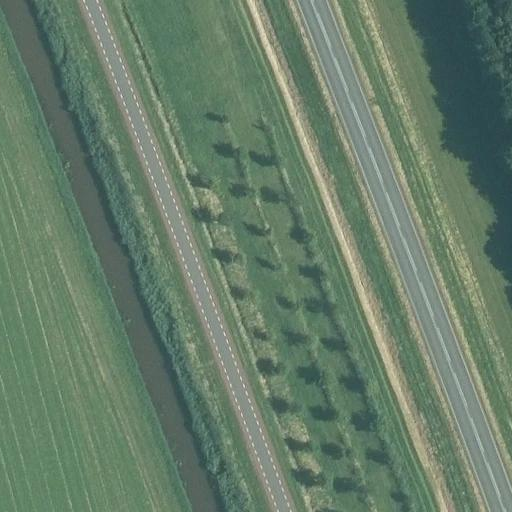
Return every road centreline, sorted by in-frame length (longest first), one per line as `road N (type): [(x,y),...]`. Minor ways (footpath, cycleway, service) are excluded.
road 1 (unclassified): [(277,511),(79,0)]
road 2 (trunk): [(502,511),(309,0)]
